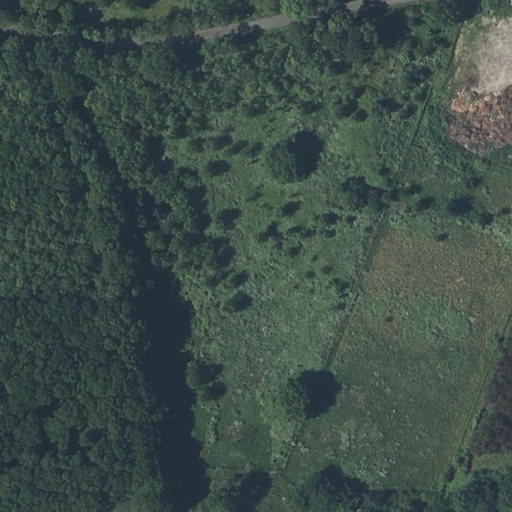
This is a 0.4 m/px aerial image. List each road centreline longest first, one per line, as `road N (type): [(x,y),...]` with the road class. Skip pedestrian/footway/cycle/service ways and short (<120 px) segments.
road 1 (unclassified): [(394,0),(99,46),(0,28)]
road 2 (track): [(182,511),(176,485),(187,475),(278,482)]
